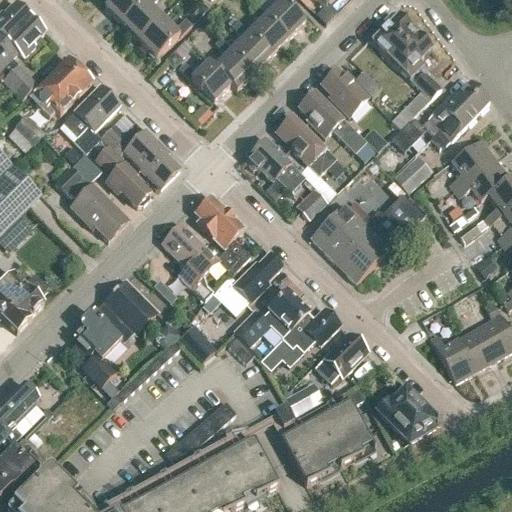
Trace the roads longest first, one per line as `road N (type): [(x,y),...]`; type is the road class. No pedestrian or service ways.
road 1 (residential): [(469,430),(211,173)]
road 2 (unclassified): [(0,386),(211,173)]
road 3 (residential): [(211,173),(37,0)]
road 4 (unclassified): [(211,173),(359,0)]
road 5 (residential): [(322,511),(469,430)]
